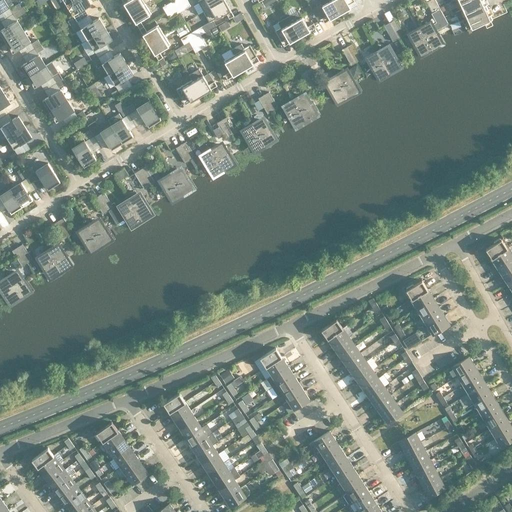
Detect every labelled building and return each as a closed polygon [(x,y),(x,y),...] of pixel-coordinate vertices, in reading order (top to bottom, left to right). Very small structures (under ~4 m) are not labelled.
[(0,0),(0,12),(9,7),(4,0),(0,0)] [(91,4),(88,0),(73,0),(66,4),(73,15),(82,10),(82,8),(84,6),(85,8),(91,4)] [(151,0),(128,0),(124,3),(130,13),(145,4),(151,0)] [(191,6),(188,0),(177,7),(180,12),(191,6)] [(224,0),(200,0),(198,1),(204,12),(225,0),(224,0)] [(231,10),(225,0),(204,12),(210,22),(213,20),(231,10)] [(319,0),(322,4),(312,10),(318,21),(328,15),(330,20),(340,14),(332,0),(319,0)] [(332,0),(340,14),(351,8),(348,4),(354,1),(355,1),(353,0),(332,0)] [(429,0),(426,2),(432,14),(440,9),(435,0),(429,0)] [(480,0),(458,0),(463,8),(480,0)] [(488,9),(483,0),(480,0),(463,8),(467,18),(488,9)] [(177,7),(174,1),(163,7),(166,13),(177,7)] [(152,14),(145,4),(130,13),(136,23),(152,14)] [(10,9),(13,13),(19,9),(16,5),(10,9)] [(180,12),(177,7),(166,13),(169,18),(180,12)] [(22,14),(19,9),(13,13),(16,18),(22,14)] [(420,27),(432,49),(436,47),(439,45),(437,42),(441,40),(439,36),(435,29),(447,22),(440,9),(432,14),(437,23),(429,27),(427,23),(423,25),(420,27)] [(492,18),(488,9),(467,18),(472,28),(492,18)] [(298,10),(288,16),(291,21),(300,37),(310,31),(301,15),(298,10)] [(281,27),(275,31),(282,43),(283,43),(282,42),(287,39),(290,43),(300,37),(291,21),(288,16),(278,22),(281,27)] [(68,21),(71,26),(77,22),(74,17),(68,21)] [(81,29),(87,39),(106,28),(99,18),(93,21),(94,23),(91,24),(90,23),(81,29)] [(0,30),(0,32),(6,42),(24,31),(17,20),(8,26),(9,27),(6,29),(5,27),(0,30)] [(216,26),(213,20),(210,22),(202,26),(206,32),(216,26)] [(395,20),(389,23),(398,38),(404,35),(395,20)] [(80,27),(77,22),(71,26),(74,31),(80,27)] [(225,22),(224,23),(218,26),(221,31),(228,27),(225,22)] [(398,38),(389,23),(384,26),(393,41),(398,38)] [(143,34),(149,44),(164,35),(158,25),(143,34)] [(190,32),(185,25),(177,29),(182,37),(190,32)] [(206,32),(202,26),(192,32),(195,38),(201,35),(206,32)] [(432,49),(420,27),(416,29),(413,31),(415,35),(411,37),(413,41),(417,48),(419,52),(423,50),(425,53),(428,51),(432,49)] [(112,39),(106,28),(87,39),(94,50),(104,45),(103,43),(105,42),(106,43),(112,39)] [(209,30),(202,34),(205,39),(213,35),(209,30)] [(31,41),(24,31),(6,42),(13,53),(19,49),(18,48),(20,46),(21,47),(31,41)] [(195,38),(192,32),(181,39),(184,44),(189,41),(195,38)] [(171,45),(164,35),(149,44),(155,54),(171,45)] [(201,35),(195,38),(201,49),(207,46),(201,35)] [(201,49),(195,38),(189,41),(196,52),(201,49)] [(31,43),(34,48),(41,44),(38,39),(31,43)] [(353,43),(347,46),(356,62),(362,59),(353,43)] [(44,49),(41,44),(34,48),(37,53),(44,49)] [(231,50),(234,54),(243,70),(254,64),(251,60),(256,57),(257,58),(257,57),(250,45),(244,48),(241,44),(231,50)] [(356,62),(347,46),(342,49),(351,65),(356,62)] [(381,49),(378,51),(390,73),(394,71),(397,69),(395,65),(399,63),(397,59),(393,52),(391,48),(387,51),(385,47),(381,49)] [(174,51),(166,56),(168,59),(171,60),(177,57),(174,51)] [(390,73),(378,51),(374,53),(371,55),(373,59),(369,61),(371,64),(371,65),(375,72),(377,75),(381,73),(383,77),(387,75),(390,73)] [(89,56),(92,61),(98,57),(96,52),(89,56)] [(102,64),(109,75),(127,64),(120,53),(114,56),(115,58),(113,59),(112,58),(102,64)] [(21,66),(28,77),(46,65),(39,54),(29,60),(30,62),(28,64),(27,62),(21,66)] [(243,70),(234,54),(224,60),(233,76),(243,70)] [(84,57),(74,63),(78,68),(87,62),(84,57)] [(101,62),(98,57),(92,61),(95,66),(101,62)] [(51,62),(46,65),(28,77),(35,87),(41,84),(40,82),(42,81),(43,82),(58,73),(51,62)] [(162,67),(159,63),(153,66),(156,71),(162,67)] [(134,74),(127,64),(109,75),(115,85),(125,80),(124,78),(127,77),(128,78),(134,74)] [(311,67),(306,70),(315,86),(320,83),(311,67)] [(189,75),(192,80),(201,95),(211,89),(199,69),(189,75)] [(315,86),(306,70),(300,74),(309,89),(315,86)] [(339,73),(336,75),(349,97),(352,95),(352,94),(356,92),(354,89),(357,87),(355,83),(351,76),(349,72),(345,74),(343,71),(340,73),(339,73)] [(53,78),(56,83),(63,79),(60,74),(53,78)] [(349,97),(336,75),(332,77),(329,79),(331,83),(327,85),(329,88),(333,96),(333,95),(336,99),(339,97),(341,101),(345,99),(349,97)] [(66,84),(63,79),(56,83),(59,88),(66,84)] [(201,95),(192,80),(176,89),(181,97),(183,101),(184,101),(183,100),(189,97),(191,101),(201,95)] [(174,101),(181,97),(176,89),(174,86),(167,90),(174,101)] [(43,100),(50,111),(68,100),(61,89),(51,95),(52,97),(50,98),(49,97),(43,100)] [(114,98),(121,94),(118,89),(112,93),(114,98)] [(93,94),(97,101),(102,98),(98,91),(93,94)] [(10,103),(3,92),(0,94),(0,109),(2,108),(1,107),(3,105),(4,107),(10,103)] [(269,92),(264,95),(273,110),(278,107),(269,92)] [(273,110),(264,95),(259,98),(268,113),(273,110)] [(298,97),(294,99),(307,121),(311,119),(310,118),(314,116),(312,113),(316,111),(313,107),(314,107),(309,100),(307,96),(304,98),(301,95),(298,97)] [(135,104),(143,118),(145,116),(147,119),(145,121),(149,127),(161,119),(156,111),(155,110),(154,110),(154,109),(147,97),(135,104)] [(307,121),(294,99),(291,101),(287,103),(289,107),(286,109),(288,113),(292,120),(294,123),(298,121),(300,125),(303,123),(307,121)] [(74,111),(68,100),(50,111),(56,122),(62,118),(61,117),(64,115),(65,117),(74,111)] [(132,104),(125,108),(129,115),(136,110),(132,104)] [(129,115),(125,108),(120,111),(124,117),(129,115)] [(76,115),(80,120),(86,116),(83,111),(76,115)] [(108,120),(111,125),(123,143),(133,136),(130,130),(128,131),(127,129),(128,128),(119,113),(108,120)] [(18,116),(12,119),(13,121),(11,122),(10,121),(0,127),(7,138),(25,126),(18,116)] [(228,116),(222,120),(232,135),(237,132),(228,116)] [(256,121),(253,123),(266,145),(269,143),(273,141),(271,137),(274,135),(272,131),(268,124),(266,121),(262,123),(260,119),(256,121)] [(90,129),(90,130),(94,136),(101,132),(94,120),(87,124),(90,129)] [(232,135),(222,120),(217,123),(226,138),(232,135)] [(266,145),(253,123),(249,125),(249,126),(246,128),(248,131),(244,133),(246,137),(250,144),(251,144),(253,148),(256,146),(258,149),(262,147),(266,145)] [(123,143),(111,125),(101,132),(106,141),(108,140),(110,143),(108,144),(112,150),(123,143)] [(32,137),(25,126),(7,138),(14,148),(23,143),(22,141),(25,139),(26,141),(32,137)] [(94,136),(90,130),(83,134),(87,140),(94,136)] [(96,159),(93,153),(90,155),(89,152),(91,150),(83,138),(71,145),(78,156),(79,156),(79,157),(79,158),(84,167),(96,159)] [(205,138),(198,143),(203,150),(210,146),(205,138)] [(186,141),(181,145),(190,160),(196,157),(186,141)] [(215,146),(211,148),(224,170),(228,168),(228,167),(231,165),(229,162),(233,160),(231,156),(227,149),(226,149),(224,145),(221,148),(219,144),(215,146)] [(190,160),(181,145),(176,148),(185,163),(190,160)] [(224,170),(211,148),(208,150),(204,153),(207,156),(203,158),(205,162),(209,169),(212,172),(215,170),(217,174),(221,172),(224,170)] [(20,157),(17,153),(10,157),(13,162),(20,157)] [(48,163),(36,171),(34,172),(31,167),(24,171),(28,178),(34,186),(45,179),(47,182),(44,184),(48,190),(60,182),(55,174),(55,173),(54,173),(53,173),(54,171),(48,163)] [(145,167),(140,170),(149,185),(154,182),(154,180),(160,177),(151,163),(145,167)] [(174,171),(170,173),(183,195),(187,193),(187,192),(190,190),(188,187),(192,184),(190,181),(185,174),(183,170),(180,173),(177,169),(174,171)] [(140,170),(135,173),(144,188),(149,185),(140,170)] [(28,178),(24,171),(19,174),(23,181),(28,178)] [(183,195),(170,173),(167,175),(163,178),(165,181),(162,183),(164,187),(168,194),(171,198),(174,195),(176,199),(180,197),(183,195)] [(22,181),(11,188),(22,206),(33,199),(29,193),(28,194),(26,192),(28,191),(22,182),(22,181)] [(22,206),(11,188),(8,184),(0,189),(0,195),(6,205),(8,204),(9,206),(8,207),(12,213),(22,206)] [(104,192),(99,195),(108,211),(114,207),(104,192)] [(133,196),(129,198),(143,220),(146,218),(150,215),(147,212),(151,210),(149,206),(145,199),(144,199),(142,196),(139,198),(136,194),(133,197),(133,196)] [(108,211),(99,195),(94,199),(103,214),(108,211)] [(143,220),(129,198),(126,201),(122,203),(125,207),(121,209),(123,212),(127,219),(128,219),(130,223),(133,221),(135,224),(139,222),(143,220)] [(63,218),(58,221),(68,236),(73,233),(63,218)] [(92,222),(88,224),(102,246),(105,243),(109,241),(107,237),(110,235),(108,232),(108,231),(104,225),(101,221),(98,223),(96,220),(92,222)] [(68,236),(58,221),(53,224),(63,240),(68,236)] [(102,246),(88,224),(85,226),(82,229),(84,232),(80,234),(82,238),(87,245),(89,248),(93,246),(95,250),(98,248),(99,248),(102,246)] [(492,257),(492,258),(509,247),(503,238),(501,239),(500,238),(494,242),(495,243),(486,249),(492,257)] [(22,244),(17,247),(27,262),(32,259),(22,244)] [(51,248),(48,250),(62,271),(65,269),(68,267),(66,263),(70,261),(67,257),(68,257),(63,250),(61,247),(57,249),(55,246),(51,248)] [(27,262),(17,247),(12,251),(22,266),(27,262)] [(511,256),(511,250),(509,247),(492,258),(497,266),(511,256)] [(62,271),(48,250),(44,252),(41,255),(43,258),(40,260),(42,264),(46,271),(49,274),(52,272),(54,276),(58,273),(58,274),(62,271)] [(511,269),(511,256),(497,266),(503,275),(511,269)] [(511,281),(511,269),(503,275),(509,283),(511,281)] [(11,274),(7,276),(21,297),(25,295),(28,293),(26,289),(29,287),(27,283),(23,276),(22,277),(20,273),(17,275),(14,272),(11,274)] [(21,297),(7,276),(4,278),(4,279),(1,281),(3,284),(0,286),(0,287),(2,290),(1,290),(6,297),(8,301),(12,298),(14,302),(18,299),(18,300),(21,297)] [(405,291),(410,300),(428,289),(422,280),(413,285),(412,284),(406,288),(407,289),(405,291)] [(433,298),(428,289),(410,300),(416,308),(433,298)] [(377,304),(373,298),(368,301),(372,307),(377,304)] [(438,307),(433,298),(416,308),(421,317),(438,307)] [(444,315),(438,307),(421,317),(426,326),(444,315)] [(449,324),(444,315),(426,326),(432,335),(449,324)] [(321,330),(328,338),(343,328),(337,319),(321,330)] [(349,336),(343,328),(328,338),(334,347),(349,336)] [(355,344),(349,336),(334,347),(340,355),(355,344)] [(361,353),(355,344),(340,355),(345,363),(361,353)] [(260,357),(266,366),(282,356),(276,347),(260,357)] [(367,361),(361,353),(345,363),(351,372),(367,361)] [(287,365),(282,356),(266,366),(272,375),(287,365)] [(474,366),(469,357),(451,367),(457,377),(474,366)] [(372,369),(367,361),(351,372),(357,380),(372,369)] [(293,373),(287,365),(272,375),(267,378),(272,387),(293,373)] [(480,375),(474,366),(457,377),(462,385),(480,375)] [(378,378),(372,369),(357,380),(363,388),(378,378)] [(220,376),(226,384),(232,379),(227,371),(220,376)] [(298,382),(293,373),(272,387),(278,395),(283,392),(298,382)] [(485,383),(480,375),(462,385),(468,394),(485,383)] [(384,386),(378,378),(363,388),(369,397),(384,386)] [(304,391),(298,382),(283,392),(288,401),(304,391)] [(242,383),(234,388),(230,391),(233,395),(237,392),(239,394),(246,389),(242,383)] [(490,392),(485,383),(468,394),(463,397),(468,405),(473,403),(490,392)] [(390,394),(384,386),(369,397),(375,405),(390,394)] [(310,400),(304,391),(288,401),(283,404),(289,413),(310,400)] [(496,401),(490,392),(473,403),(478,411),(496,401)] [(164,403),(169,412),(185,402),(179,393),(164,403)] [(242,398),(246,404),(253,400),(248,393),(242,398)] [(396,403),(390,394),(375,405),(381,413),(396,403)] [(501,409),(496,401),(478,411),(484,420),(501,409)] [(191,410),(185,402),(169,412),(175,420),(191,410)] [(403,411),(396,403),(381,413),(387,422),(403,411)] [(506,418),(501,409),(484,420),(489,429),(506,418)] [(196,419),(191,410),(175,420),(180,429),(196,419)] [(257,421),(262,418),(259,413),(254,417),(257,421)] [(511,427),(506,418),(489,429),(494,438),(511,427)] [(202,427),(196,419),(180,429),(186,437),(202,427)] [(97,432),(103,441),(118,430),(112,422),(97,432)] [(207,424),(202,427),(186,437),(191,446),(212,433),(207,424)] [(511,439),(511,427),(494,438),(500,447),(511,439)] [(124,439),(118,430),(103,441),(109,449),(124,439)] [(335,440),(330,431),(309,444),(315,453),(320,450),(335,440)] [(421,441),(416,432),(399,441),(404,450),(421,441)] [(218,441),(212,433),(191,446),(197,455),(213,444),(218,441)] [(130,447),(124,439),(109,449),(115,458),(130,447)] [(341,448),(335,440),(320,450),(325,458),(341,448)] [(426,451),(421,441),(404,450),(409,459),(426,451)] [(218,453),(213,444),(197,455),(202,463),(218,453)] [(84,446),(80,449),(84,455),(88,451),(84,446)] [(48,447),(36,456),(32,459),(38,467),(54,455),(48,447)] [(136,455),(130,447),(115,458),(120,466),(136,455)] [(346,457),(341,448),(325,458),(331,467),(346,457)] [(92,456),(88,451),(84,455),(87,460),(92,456)] [(430,460),(426,451),(409,459),(414,468),(430,460)] [(224,462),(218,453),(202,463),(208,472),(224,462)] [(59,462),(54,455),(38,467),(43,474),(59,462)] [(142,464),(136,455),(120,466),(126,474),(142,464)] [(352,465),(346,457),(331,467),(336,475),(352,465)] [(435,469),(430,460),(414,468),(419,477),(435,469)] [(65,469),(59,462),(43,474),(49,481),(65,469)] [(229,470),(224,462),(208,472),(214,481),(229,470)] [(148,472),(142,464),(126,474),(133,483),(148,472)] [(358,474),(352,465),(336,475),(342,484),(358,474)] [(234,467),(229,470),(214,481),(219,489),(235,479),(240,476),(234,467)] [(70,477),(65,469),(49,481),(54,489),(70,477)] [(440,478),(435,469),(419,477),(423,486),(440,478)] [(363,482),(358,474),(342,484),(347,493),(363,482)] [(75,484),(70,477),(54,489),(59,496),(75,484)] [(445,487),(440,478),(423,486),(428,496),(445,487)] [(240,488),(235,479),(219,489),(225,498),(240,488)] [(369,491),(363,482),(347,493),(353,501),(369,491)] [(308,483),(302,487),(306,493),(312,488),(308,483)] [(81,491),(75,484),(59,496),(65,503),(81,491)] [(245,484),(240,488),(225,498),(230,507),(249,495),(250,491),(245,484)] [(86,498),(81,491),(65,503),(70,510),(86,498)] [(374,500),(369,491),(353,501),(359,510),(374,500)] [(83,511),(92,505),(86,498),(70,510),(71,511),(83,511)] [(374,511),(380,508),(374,500),(359,510),(359,511),(374,511)] [(0,511),(3,511),(8,509),(3,501),(0,502),(0,511)]
